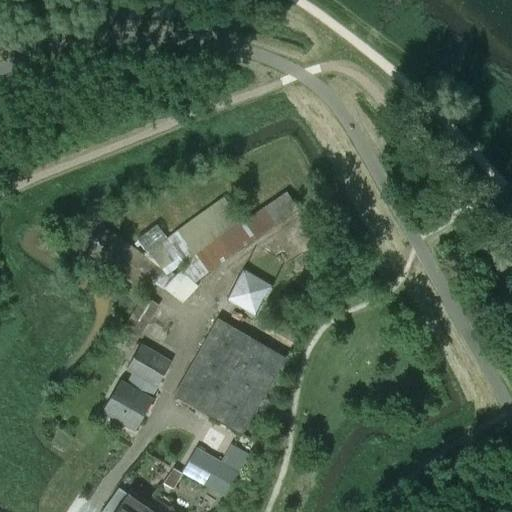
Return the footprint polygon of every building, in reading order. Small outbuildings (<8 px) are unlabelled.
[(198,286),(195,281),(298,207),(286,190),(241,221),(223,196),(144,254),(95,220),(77,247),(148,294),(154,284),(162,290),(164,288),(182,302),(198,286)] [(226,299),(255,315),(273,286),(243,268),(226,299)] [(131,349),(159,305),(143,294),(114,340),(131,349)] [(173,395),(242,435),(286,357),(217,317),(173,395)] [(121,378),(101,412),(135,431),(154,398),(151,396),(156,388),(172,361),(141,343),(125,370),(131,373),(126,381),(121,378)] [(197,448),(182,473),(203,485),(218,460),(197,448)] [(218,460),(203,485),(224,497),(238,472),(220,461),(218,460)] [(142,511),(149,503),(130,489),(127,494),(118,487),(100,511),(142,511)] [(209,489),(199,504),(211,511),(213,511),(223,498),(209,489)] [(162,511),(149,503),(142,511),(162,511)]
